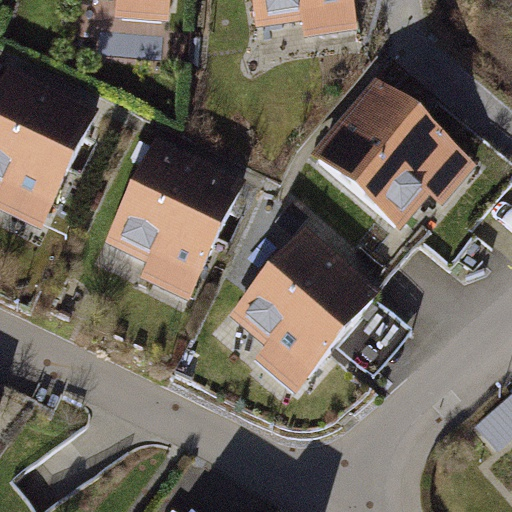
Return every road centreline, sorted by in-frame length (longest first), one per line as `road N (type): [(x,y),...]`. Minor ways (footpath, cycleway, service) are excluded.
road 1 (residential): [(327,493),(0,339)]
road 2 (residential): [(511,320),(389,425),(327,493)]
